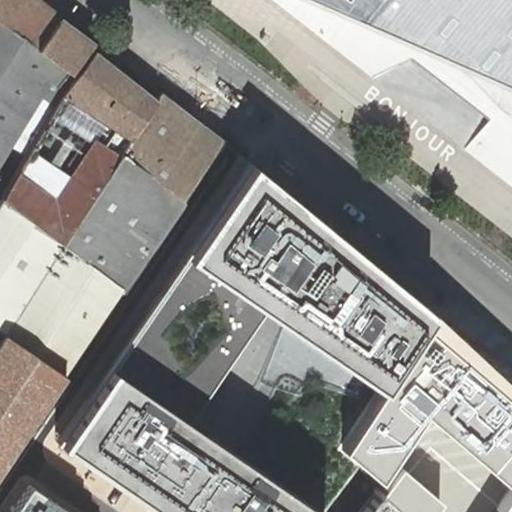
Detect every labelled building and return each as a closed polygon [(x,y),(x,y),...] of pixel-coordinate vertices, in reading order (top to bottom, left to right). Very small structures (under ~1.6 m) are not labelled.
[(0,0),(0,198),(1,197),(93,50),(88,44),(92,41),(40,0),(0,0)] [(511,0),(273,0),(368,75),(407,57),(488,119),(465,150),(511,185),(511,0)] [(93,50),(1,197),(60,241),(155,98),(93,50)] [(60,241),(1,197),(0,198),(0,333),(62,373),(221,139),(159,92),(155,98),(60,241)] [(432,312),(247,158),(188,245),(110,359),(55,440),(160,511),(323,511),(327,507),(187,410),(266,297),(386,380),(432,312)] [(511,511),(511,380),(432,312),(386,380),(341,450),(359,465),(381,483),(358,511),(511,511)] [(0,463),(62,373),(0,333),(0,463)] [(70,511),(27,482),(6,511),(70,511)]
